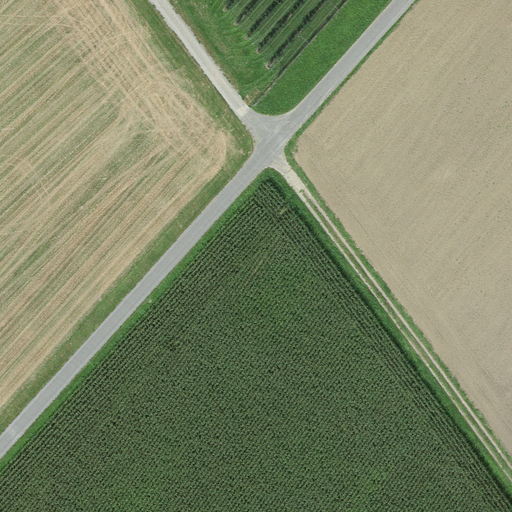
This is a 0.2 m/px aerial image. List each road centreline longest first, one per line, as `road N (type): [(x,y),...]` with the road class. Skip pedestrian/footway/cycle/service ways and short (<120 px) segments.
road 1 (unclassified): [(405,0),(0,448)]
road 2 (track): [(511,469),(160,0)]
